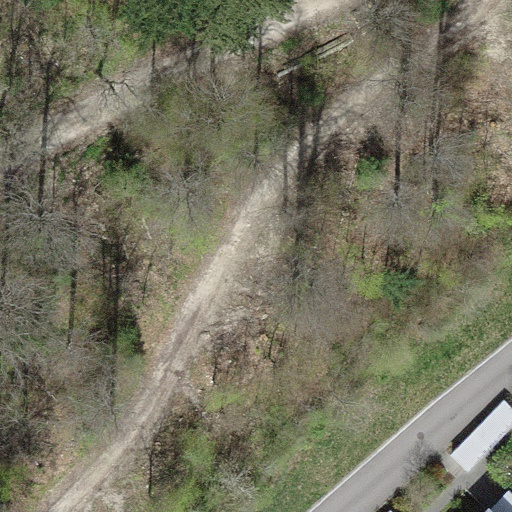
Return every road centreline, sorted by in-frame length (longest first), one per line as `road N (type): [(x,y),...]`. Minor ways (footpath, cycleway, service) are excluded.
road 1 (track): [(61,511),(150,406),(268,183),(303,147),(499,0)]
road 2 (track): [(0,161),(314,0)]
road 3 (residential): [(340,511),(511,364)]
